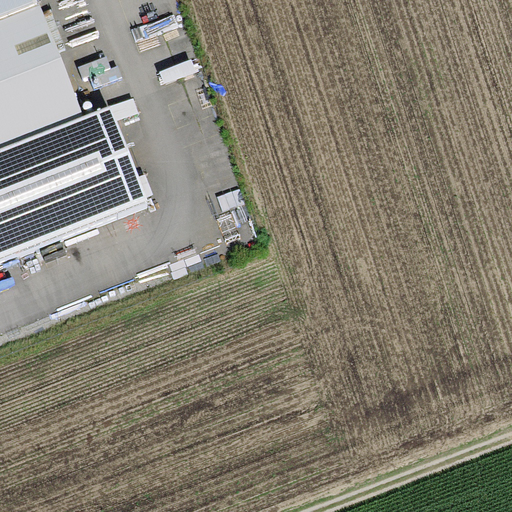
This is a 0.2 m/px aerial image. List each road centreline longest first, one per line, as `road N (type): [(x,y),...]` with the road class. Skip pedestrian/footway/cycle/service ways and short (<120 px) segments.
road 1 (unknown): [(0,307),(162,241),(175,188),(173,122),(124,0)]
road 2 (track): [(511,433),(305,511)]
